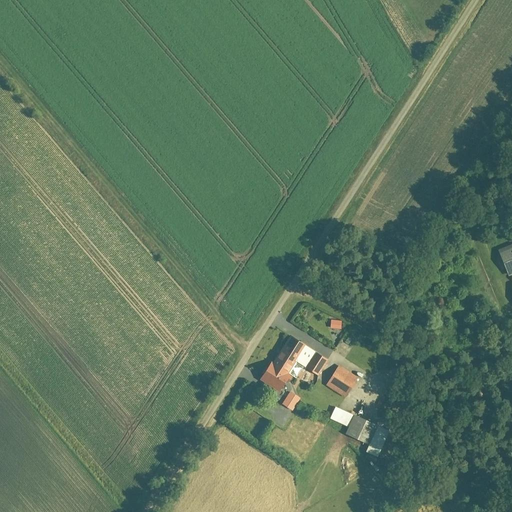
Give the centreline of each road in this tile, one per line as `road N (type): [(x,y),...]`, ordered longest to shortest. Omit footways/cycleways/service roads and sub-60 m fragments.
road 1 (residential): [(147,511),(469,0)]
road 2 (track): [(0,51),(252,339)]
road 3 (track): [(395,351),(376,316),(293,274)]
